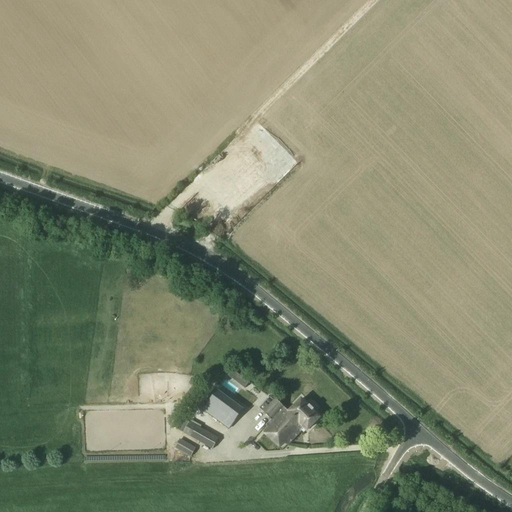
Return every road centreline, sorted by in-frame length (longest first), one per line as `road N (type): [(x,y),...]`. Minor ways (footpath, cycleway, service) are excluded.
road 1 (unclassified): [(418,428),(209,257),(0,177)]
road 2 (unknown): [(403,445),(295,450),(230,437)]
